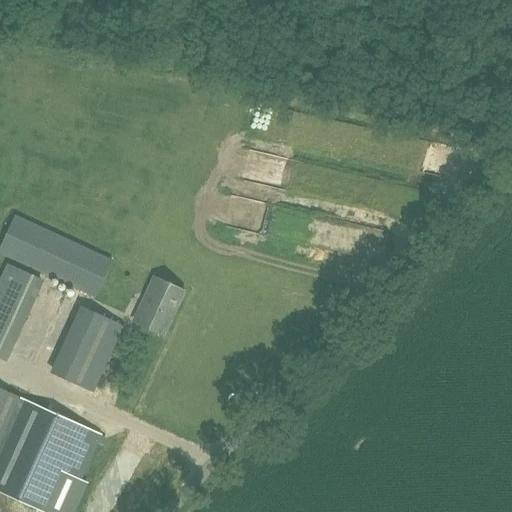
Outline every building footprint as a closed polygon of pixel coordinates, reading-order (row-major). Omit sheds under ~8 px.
[(389,162),(409,166),(413,148),(393,144),(389,162)] [(0,254),(92,297),(113,259),(0,207),(0,254)] [(0,359),(7,362),(44,280),(7,264),(0,279),(0,359)] [(164,337),(186,292),(156,277),(145,301),(147,302),(137,323),(164,337)] [(54,365),(99,390),(133,328),(88,303),(54,365)] [(0,492),(43,511),(73,511),(87,483),(81,480),(102,435),(27,401),(0,459),(0,492)]
